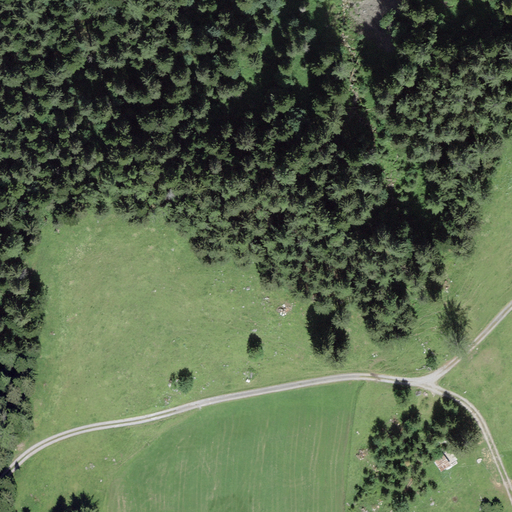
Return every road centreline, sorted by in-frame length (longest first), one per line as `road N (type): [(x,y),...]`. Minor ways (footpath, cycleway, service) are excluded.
road 1 (track): [(0,480),(49,440),(89,427),(345,376),(418,382),(448,366),(511,303)]
road 2 (track): [(418,382),(477,414),(511,494)]
